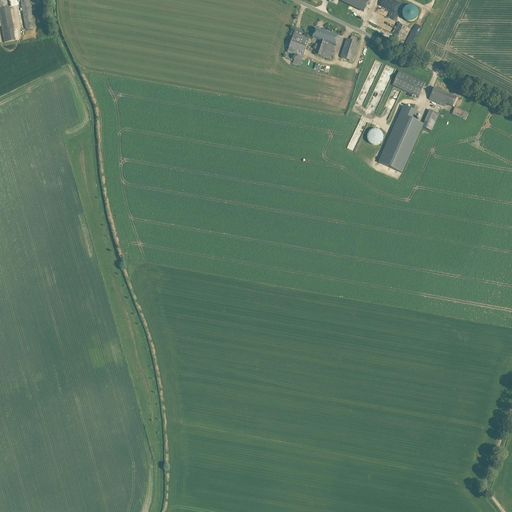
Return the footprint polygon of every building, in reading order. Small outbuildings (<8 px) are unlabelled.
[(0,0),(0,18),(2,31),(14,29),(10,7),(8,7),(7,0),(0,0)] [(20,0),(25,30),(34,28),(29,0),(20,0)] [(339,0),(363,11),(368,0),(339,0)] [(402,13),(402,14),(402,15),(402,16),(403,16),(403,17),(403,18),(404,18),(404,19),(405,20),(406,20),(406,21),(407,21),(408,21),(409,22),(410,22),(411,22),(412,22),(413,21),(414,21),(415,20),(416,19),(417,18),(417,17),(418,17),(418,16),(418,15),(418,14),(418,13),(418,12),(418,11),(417,10),(417,9),(416,9),(416,8),(415,7),(414,7),(413,6),(412,6),(411,6),(410,6),(409,6),(408,6),(407,6),(406,7),(405,8),(404,8),(404,9),(403,10),(403,11),(403,12),(402,12),(402,13)] [(374,11),(369,22),(373,24),(374,24),(382,28),(391,29),(392,25),(394,25),(394,27),(396,27),(397,22),(395,22),(387,19),(391,19),(377,12),(378,13),(374,11)] [(312,37),(319,40),(314,54),(327,59),(332,45),(335,46),(338,36),(315,28),(312,37)] [(292,64),(299,67),(309,38),(293,33),(287,53),(295,55),(292,64)] [(341,57),(341,58),(353,62),(359,43),(356,42),(357,38),(351,36),(350,40),(347,39),(341,57)] [(392,85),(419,98),(425,84),(399,71),(392,85)] [(445,104),(452,107),(457,98),(434,88),(429,100),(444,107),(445,104)] [(378,163),(402,173),(423,128),(422,127),(423,124),(414,121),(418,112),(417,112),(418,108),(412,105),(410,109),(403,106),(378,163)] [(452,114),(465,120),(468,114),(455,108),(452,114)] [(423,128),(433,132),(440,115),(431,111),(423,128)] [(368,141),(369,143),(371,144),(372,145),(374,146),(376,146),(378,145),(380,144),(381,143),(382,141),(383,139),(383,138),(383,135),(382,134),(381,132),(379,131),(377,130),(376,130),(374,130),(372,130),(370,131),(369,132),(368,134),(367,136),(367,138),(367,140),(368,141)]
